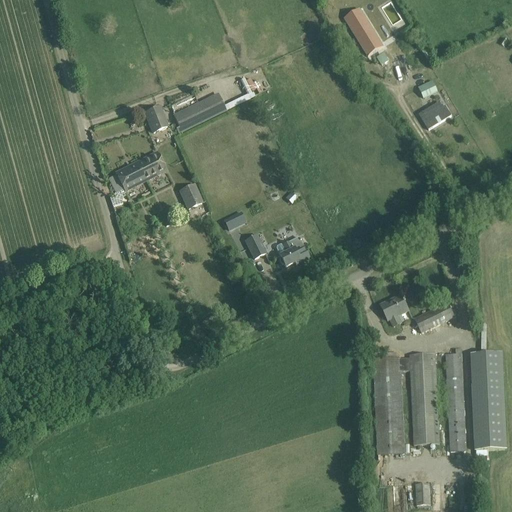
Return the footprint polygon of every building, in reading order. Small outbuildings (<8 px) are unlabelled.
[(360,10),(344,20),(367,58),(374,53),(383,48),(382,45),(369,24),(362,13),(360,10)] [(407,46),(385,58),(395,74),(416,61),(407,46)] [(379,66),(387,63),(384,55),(376,57),(379,66)] [(437,93),(432,82),(418,89),(423,100),(437,93)] [(176,131),(179,136),(227,112),(218,94),(173,117),(180,130),(176,131)] [(440,102),(419,115),(429,131),(452,116),(446,106),(443,108),(440,102)] [(169,128),(161,109),(145,115),(153,135),(169,128)] [(125,193),(166,172),(157,153),(116,174),(117,177),(109,180),(116,194),(123,190),(125,193)] [(189,211),(202,205),(194,187),(181,193),(189,211)] [(297,199),(293,194),(292,193),(286,200),(291,205),(297,199)] [(229,219),(224,222),(229,232),(234,230),(229,219)] [(265,255),(261,246),(257,237),(246,242),(255,260),(265,255)] [(290,242),(290,241),(277,248),(281,255),(279,256),(280,258),(280,261),(280,264),(282,266),(285,267),(285,268),(297,262),(299,267),(310,262),(298,239),(290,242)] [(410,312),(406,304),(405,302),(404,302),(402,298),(380,307),(388,323),(390,322),(394,329),(402,325),(399,318),(410,312)] [(454,319),(452,314),(447,305),(415,320),(422,335),(454,319)] [(502,354),(471,356),(475,452),(507,450),(502,354)] [(450,453),(465,452),(461,356),(446,357),(450,453)] [(410,360),(410,373),(414,447),(440,446),(436,357),(410,358),(410,360)] [(378,456),(404,455),(401,373),(400,361),(400,359),(374,360),(378,456)] [(401,373),(410,373),(410,360),(400,361),(401,373)] [(417,507),(430,506),(429,485),(416,486),(417,507)]
